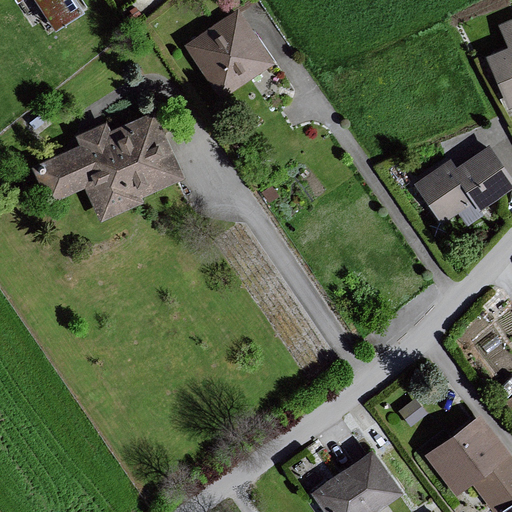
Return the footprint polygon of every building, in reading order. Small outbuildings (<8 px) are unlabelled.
[(15,0),(17,1),(18,0),(34,0),(53,29),(82,11),(74,0),(15,0)] [(236,8),(186,43),(221,96),(275,62),(236,8)] [(508,110),(511,108),(511,21),(498,28),(507,51),(487,59),(508,110)] [(184,177),(152,109),(114,127),(108,120),(77,133),(81,143),(35,162),(52,200),(84,187),(99,221),(139,204),(144,196),(184,177)] [(447,166),(416,187),(439,221),(472,199),(478,208),(511,184),(511,177),(489,144),(449,171),(447,166)] [(511,459),(481,418),(427,459),(457,500),(476,487),(495,511),(511,498),(511,459)] [(379,511),(405,495),(373,449),(309,493),(322,511),(379,511)]
